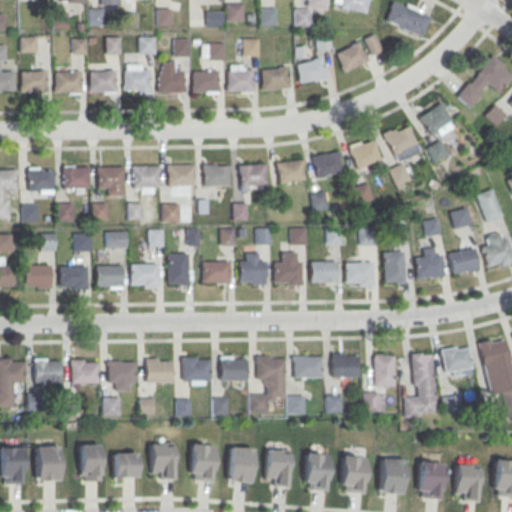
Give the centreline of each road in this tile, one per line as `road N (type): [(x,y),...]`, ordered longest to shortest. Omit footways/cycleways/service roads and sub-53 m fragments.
road 1 (residential): [(485,0),(434,60),(334,114),(239,128),(0,130)]
road 2 (residential): [(511,295),(413,318),(0,323)]
